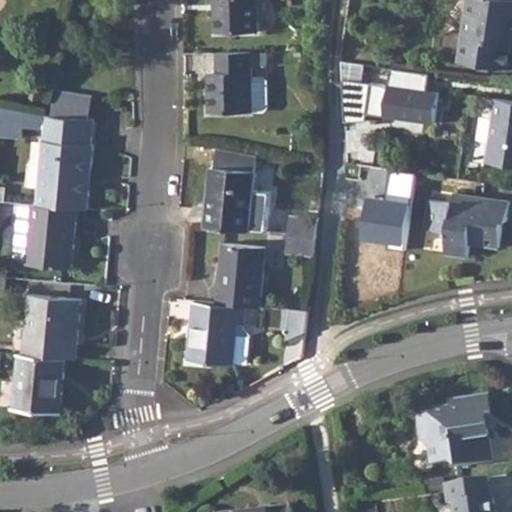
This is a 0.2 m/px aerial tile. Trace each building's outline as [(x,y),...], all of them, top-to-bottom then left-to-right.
[(259,0),(215,0),(215,32),(260,31),(259,0)] [(511,0),(465,0),(457,57),(504,65),(509,33),(511,33),(511,0)] [(269,50),(218,52),(218,72),(209,73),(211,111),(265,111),(269,107),(268,81),(264,77),(254,77),(253,65),(269,65),(269,50)] [(434,123),(436,93),(424,89),(426,74),(392,71),(390,89),(363,85),(360,67),(341,63),(345,121),(366,123),(363,114),(434,123)] [(511,83),(498,81),(495,99),(511,101),(511,83)] [(511,101),(495,99),(491,99),(482,161),(511,165),(511,101)] [(0,104),(0,133),(24,135),(26,126),(27,110),(0,105),(0,104)] [(27,110),(26,126),(48,128),(49,115),(27,110)] [(48,128),(41,203),(78,207),(88,208),(90,189),(86,189),(87,178),(91,179),(94,144),(92,144),(94,119),(52,115),(49,115),(48,128)] [(214,165),(208,225),(252,229),(256,189),(259,153),(219,145),(217,165),(214,165)] [(408,248),(419,174),(389,169),(384,203),(364,200),(358,241),(408,248)] [(256,189),(252,229),(267,230),(271,191),(256,189)] [(426,199),(422,226),(445,230),(442,251),(463,254),(467,235),(479,237),(478,243),(496,245),(500,218),(504,219),(507,200),(451,192),(449,202),(426,199)] [(21,202),(15,262),(29,264),(35,203),(21,202)] [(35,203),(29,264),(73,268),(78,207),(41,203),(35,203)] [(291,214),(289,233),(316,235),(318,218),(291,214)] [(289,233),(287,251),(314,254),(316,235),(289,233)] [(224,242),(218,302),(245,304),(260,306),(265,246),(224,242)] [(0,275),(0,292),(6,293),(8,276),(0,275)] [(31,293),(26,353),(67,357),(78,358),(83,298),(31,293)] [(218,302),(195,299),(190,358),(247,364),(251,337),(244,321),(245,304),(218,302)] [(290,308),(286,337),(306,329),(308,309),(290,308)] [(26,353),(21,353),(17,407),(63,411),(67,357),(26,353)] [(480,418),(487,414),(491,413),(489,395),(450,401),(451,405),(428,409),(428,410),(422,418),(424,438),(432,443),(435,460),(450,458),(460,465),(493,461),(488,426),(480,422),(480,418)] [(488,426),(487,414),(480,418),(480,422),(488,426)] [(489,477),(446,483),(450,503),(453,503),(454,511),(497,511),(494,495),(492,496),(489,477)]
